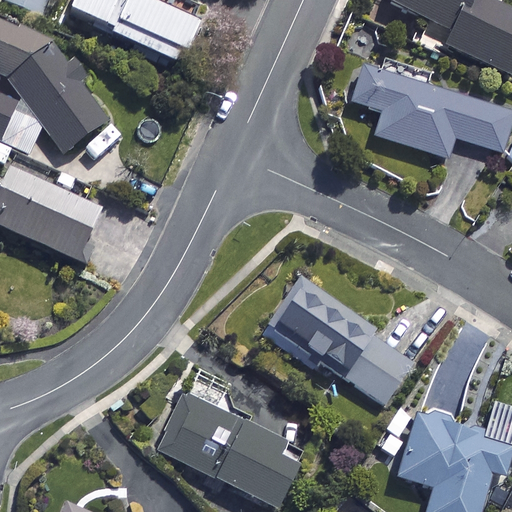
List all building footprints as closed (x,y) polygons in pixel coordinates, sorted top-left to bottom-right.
[(50,0),(6,0),(5,4),(42,20),(50,0)] [(197,29),(133,0),(74,0),(68,13),(110,32),(108,38),(179,69),(197,29)] [(386,0),(384,5),(449,34),(443,48),(510,79),(511,74),(511,15),(478,0),(386,0)] [(0,165),(4,167),(11,152),(31,161),(42,138),(59,159),(105,122),(49,50),(0,27),(0,78),(6,81),(21,100),(17,108),(0,99),(0,165)] [(511,122),(511,116),(361,68),(349,104),(381,114),(373,138),(445,162),(452,140),(501,156),(511,122)] [(98,210),(9,170),(0,189),(0,230),(73,264),(98,210)] [(377,333),(296,283),(267,330),(322,364),(319,368),(382,407),(409,364),(372,341),(377,333)] [(282,445),(183,396),(156,452),(275,511),(295,471),(274,461),(282,445)] [(511,447),(511,443),(416,413),(395,479),(431,491),(424,511),(479,511),(492,474),(503,477),(511,447)]
